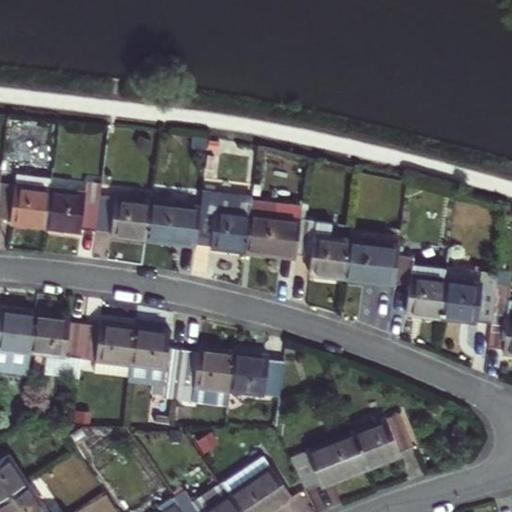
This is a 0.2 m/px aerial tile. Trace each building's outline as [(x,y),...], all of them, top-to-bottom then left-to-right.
[(13,224),(48,228),(53,191),(19,187),(20,176),(6,175),(4,185),(0,217),(0,219),(13,221),(13,224)] [(20,176),(19,187),(53,191),(55,180),(20,176)] [(55,180),(53,191),(88,195),(90,183),(55,179),(55,180)] [(88,195),(53,191),(48,228),(82,232),(83,229),(99,231),(103,197),(105,185),(90,183),(88,195)] [(154,192),(153,203),(202,208),(204,197),(154,192)] [(204,197),(202,208),(198,242),(212,245),(212,247),(248,252),(253,215),(254,203),(255,201),(204,194),(204,197)] [(113,236),(149,240),(153,203),(103,197),(99,231),(113,233),(113,236)] [(202,208),(153,203),(149,240),(197,246),(198,242),(202,208)] [(254,203),(253,215),(248,252),(295,258),(300,223),(300,220),(301,209),(254,203)] [(300,221),(300,223),(295,258),(310,260),(308,275),(343,279),(347,240),(332,239),(333,226),(300,221)] [(348,231),(347,240),(397,246),(398,237),(348,231)] [(397,246),(347,240),(343,279),(392,285),(396,254),(397,246)] [(404,312),(438,317),(443,278),(444,268),(409,264),(410,256),(396,254),(392,285),(407,287),(404,312)] [(489,323),(494,284),(495,273),(445,267),(443,278),(438,317),(489,323)] [(508,286),(494,284),(489,323),(486,347),(500,349),(499,353),(511,354),(511,300),(506,299),(508,286)] [(29,349),(33,312),(0,308),(0,365),(26,369),(29,349)] [(29,349),(63,353),(60,374),(77,376),(79,356),(82,321),(68,320),(68,317),(33,312),(29,349)] [(94,358),(129,363),(133,325),(98,320),(98,323),(82,321),(79,356),(94,358)] [(128,377),(181,382),(184,347),(169,345),(171,329),(133,325),(129,363),(128,377)] [(227,402),(229,388),(234,350),(201,346),(201,349),(184,347),(181,382),(179,396),(227,402)] [(29,349),(26,369),(60,374),(63,353),(29,349)] [(229,388),(281,395),(285,360),(270,357),(271,354),(234,350),(229,388)] [(94,358),(92,372),(128,377),(129,363),(94,358)] [(409,415),(361,433),(374,469),(406,457),(405,453),(421,447),(409,415)] [(315,455),(296,464),(309,490),(323,484),(324,488),(374,469),(361,433),(313,451),(315,455)] [(0,502),(29,483),(9,453),(0,459),(0,502)] [(226,481),(233,493),(246,511),(273,511),(295,498),(266,454),(226,481)] [(246,511),(233,493),(226,481),(195,502),(187,489),(173,498),(179,506),(183,511),(246,511)] [(48,511),(29,483),(0,502),(0,508),(2,511),(48,511)]
